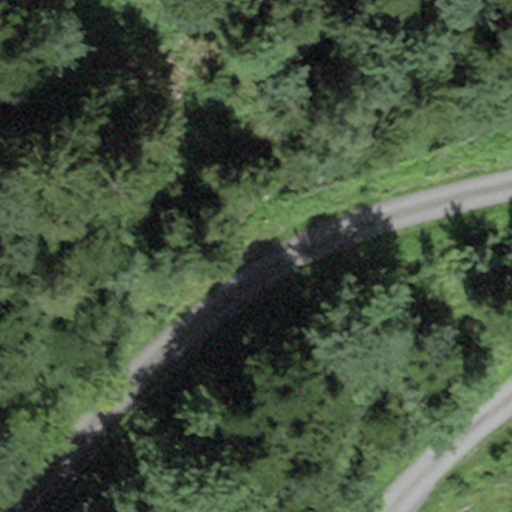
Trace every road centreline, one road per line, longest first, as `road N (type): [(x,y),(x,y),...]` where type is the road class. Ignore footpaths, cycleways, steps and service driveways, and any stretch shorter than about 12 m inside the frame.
road 1 (unclassified): [(22,511),(150,358),(270,270),(378,221),(511,185)]
road 2 (unclassified): [(393,511),(511,397)]
